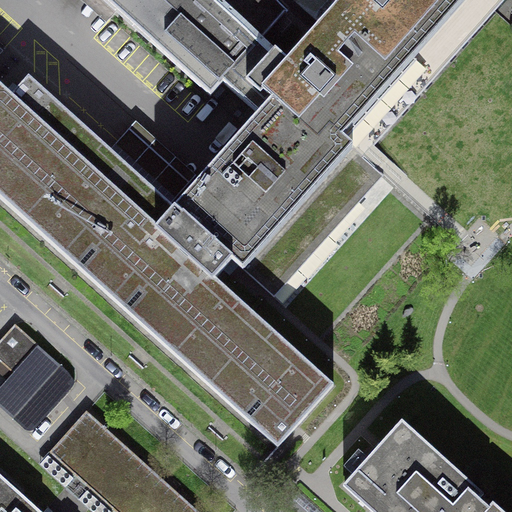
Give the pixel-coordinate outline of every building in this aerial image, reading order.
[(333,386),(215,280),(232,261),(242,270),(243,270),(266,291),(375,169),(363,158),(369,151),(504,0),(343,0),(339,5),(286,64),(261,41),(285,14),(284,13),(268,0),(102,0),(211,97),(223,84),(259,116),(175,209),(138,177),(28,78),(12,97),(0,86),(0,198),(278,448),(333,386)] [(15,325),(0,341),(0,361),(13,373),(37,346),(38,345),(15,325)] [(61,366),(13,419),(26,430),(30,431),(35,429),(71,388),(73,385),(74,381),(68,372),(61,366)] [(197,511),(86,413),(50,454),(114,511),(197,511)] [(497,511),(401,427),(369,464),(364,459),(353,471),(358,475),(343,491),(367,511),(497,511)] [(114,511),(50,454),(40,465),(67,489),(47,511),(86,511),(89,509),(91,511),(114,511)] [(40,511),(0,475),(0,511),(40,511)]
